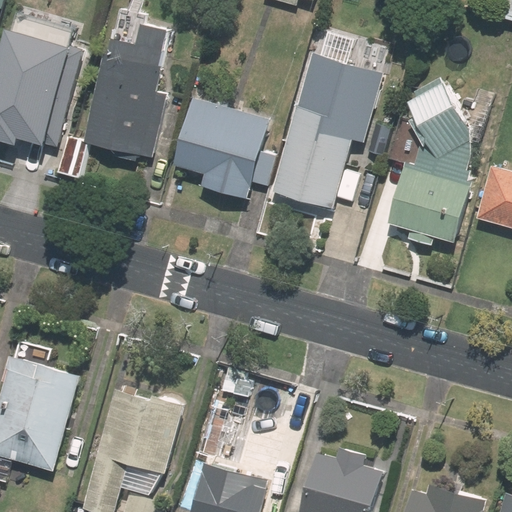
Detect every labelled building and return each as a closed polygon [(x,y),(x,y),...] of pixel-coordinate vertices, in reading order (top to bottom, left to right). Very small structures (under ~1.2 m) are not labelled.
[(317,0),(268,0),(299,8),(300,0),(313,0),(317,1),(317,0)] [(511,0),(499,0),(495,19),(511,23),(511,0)] [(91,44),(15,22),(0,74),(0,129),(25,137),(26,128),(64,139),(91,44)] [(170,93),(158,90),(174,32),(146,25),(139,51),(117,45),(89,144),(136,157),(137,155),(151,159),(170,93)] [(335,206),(352,140),(366,143),(383,75),(370,72),(371,71),(313,55),(277,191),(335,206)] [(423,146),(419,160),(408,157),(390,228),(455,244),(473,174),(467,172),(471,159),(476,138),(474,137),(442,80),(404,101),(431,148),(423,146)] [(247,199),(251,186),(252,186),(270,119),(196,99),(178,166),(207,174),(203,188),(247,199)] [(387,158),(396,127),(378,122),(369,153),(387,158)] [(511,173),(492,168),(479,220),(511,229),(511,173)] [(80,376),(9,356),(0,390),(0,457),(54,472),(80,376)] [(184,409),(115,390),(96,457),(82,511),(87,511),(114,511),(127,465),(166,475),(184,409)] [(339,448),(336,460),(316,454),(299,511),(374,511),(385,473),(363,467),(366,455),(339,448)] [(263,511),(272,483),(203,464),(189,511),(263,511)] [(430,484),(427,493),(413,489),(406,511),(486,511),(487,509),(471,505),(473,496),(430,484)] [(164,511),(167,504),(130,494),(124,511),(164,511)] [(511,511),(511,495),(507,494),(501,511),(511,511)]
